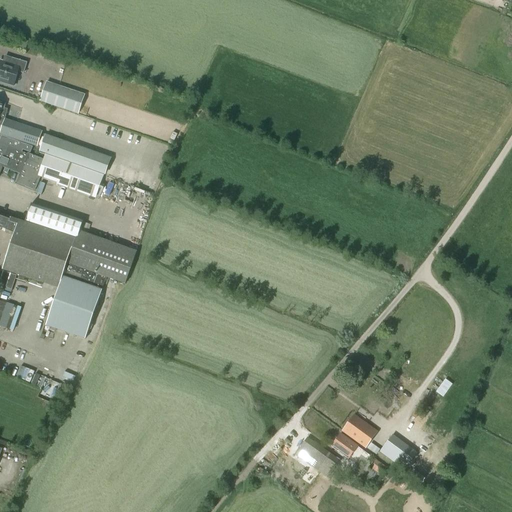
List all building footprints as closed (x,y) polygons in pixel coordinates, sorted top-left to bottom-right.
[(0,82),(13,87),(18,72),(23,74),(27,63),(12,58),(11,64),(0,60),(0,82)] [(46,82),(40,101),(78,114),(84,95),(46,82)] [(42,132),(5,119),(5,120),(2,126),(0,133),(0,134),(36,147),(36,148),(40,149),(39,153),(105,176),(111,159),(110,158),(41,134),(42,132)] [(0,172),(1,169),(4,170),(3,174),(7,176),(8,172),(19,176),(15,185),(34,193),(39,181),(44,168),(60,174),(56,187),(95,201),(103,178),(44,157),(42,162),(27,156),(26,157),(20,154),(21,152),(29,155),(31,149),(1,138),(0,141),(0,172)] [(164,157),(166,151),(155,148),(153,154),(164,157)] [(160,171),(164,159),(152,156),(149,167),(160,171)] [(144,180),(140,178),(141,175),(124,168),(120,178),(141,187),(144,180)] [(65,235),(70,217),(31,204),(25,222),(65,235)] [(101,290),(64,277),(69,263),(77,239),(65,235),(25,222),(9,217),(5,215),(0,228),(0,230),(13,235),(2,267),(58,287),(44,324),(84,338),(101,290)] [(124,283),(135,252),(78,233),(77,239),(69,263),(124,283)] [(425,388),(439,359),(430,355),(416,384),(425,388)] [(446,382),(436,396),(444,401),(454,387),(446,382)] [(392,426),(414,397),(407,391),(384,420),(392,426)] [(433,398),(422,425),(433,430),(445,403),(433,398)] [(353,416),(343,430),(364,446),(375,432),(353,416)] [(340,434),(331,446),(347,458),(356,446),(340,434)] [(311,440),(298,456),(326,477),(339,461),(311,440)] [(400,461),(409,449),(404,446),(395,457),(400,461)] [(374,459),(368,466),(381,475),(386,468),(374,459)]
